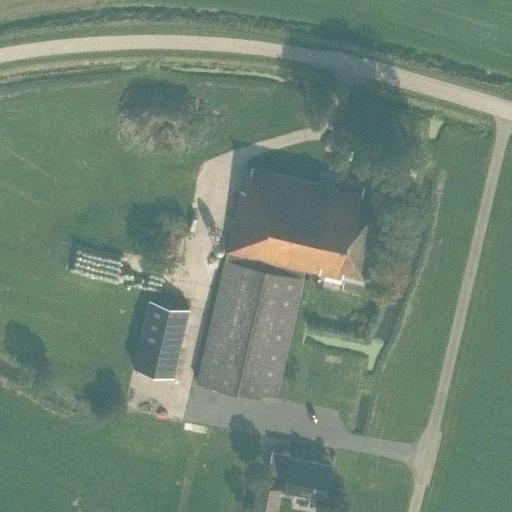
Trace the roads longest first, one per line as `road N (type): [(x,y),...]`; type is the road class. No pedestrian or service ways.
road 1 (tertiary): [(511,112),(350,65),(233,45),(150,41),(0,56)]
road 2 (track): [(415,511),(509,111)]
